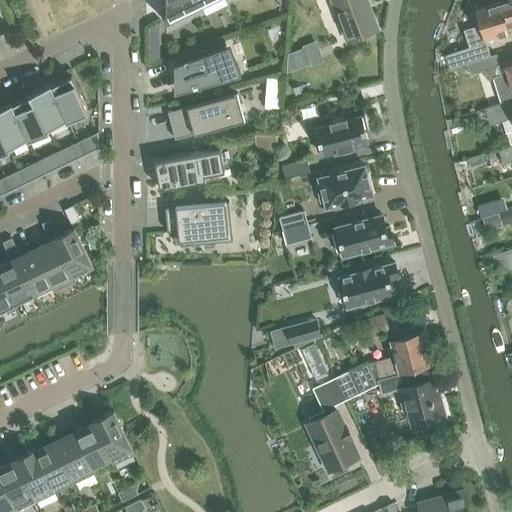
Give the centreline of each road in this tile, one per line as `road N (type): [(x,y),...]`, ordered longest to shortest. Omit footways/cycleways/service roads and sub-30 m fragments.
road 1 (residential): [(497,511),(394,120),(386,44),(394,0)]
road 2 (residential): [(0,420),(118,363),(121,163)]
road 3 (residential): [(121,163),(121,20)]
road 4 (residential): [(121,163),(0,219)]
road 5 (residential): [(0,72),(121,20)]
